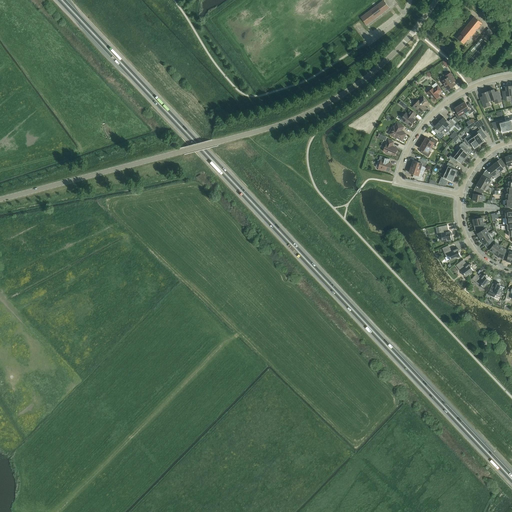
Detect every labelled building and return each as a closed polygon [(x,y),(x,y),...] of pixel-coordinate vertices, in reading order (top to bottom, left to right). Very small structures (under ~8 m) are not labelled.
[(362,18),(367,24),(389,8),(384,0),(377,6),(362,18)] [(509,24),(511,20),(511,19),(503,12),(499,16),(509,24)] [(468,39),(468,40),(482,23),(474,17),(461,33),(461,34),(457,39),(464,44),(468,39)] [(488,28),(482,36),(487,40),(493,32),(488,28)] [(484,41),(481,39),(462,62),(469,68),(488,45),(485,42),(468,62),(467,61),(484,41)] [(448,90),(454,86),(452,82),(455,81),(450,73),(445,76),(446,78),(442,81),(448,90)] [(428,91),(428,92),(427,93),(434,101),(440,96),(438,94),(442,90),(438,86),(434,89),(433,88),(431,90),(430,90),(428,91)] [(511,95),(511,87),(511,86),(505,86),(506,91),(502,91),(503,98),(504,100),(507,100),(507,97),(510,97),(510,95),(511,95)] [(494,89),(488,91),(491,101),(494,100),(495,101),(495,104),(498,102),(502,101),(499,93),(498,91),(495,92),(494,89)] [(483,96),(480,97),(481,100),(484,108),(487,106),(490,105),(489,103),(489,101),(491,101),(488,91),(482,93),(483,96)] [(416,102),(416,104),(412,107),(415,110),(417,109),(421,113),(426,108),(424,106),(428,101),(424,97),(419,101),(419,100),(418,101),(417,101),(416,102)] [(465,102),(460,105),(465,113),(468,111),(469,114),(474,110),(471,104),(468,106),(465,102)] [(465,113),(460,105),(455,108),(458,113),(455,114),(459,120),(463,117),(462,115),(465,113)] [(407,114),(406,113),(401,119),(410,126),(415,120),(412,118),(416,114),(411,110),(407,114)] [(448,130),(450,127),(451,128),(455,124),(451,119),(448,121),(444,117),(439,122),(448,130)] [(484,125),(481,119),(475,123),(479,129),(482,127),(484,125)] [(508,133),(505,121),(503,122),(502,120),(491,123),(494,129),(501,128),(502,133),(505,132),(505,133),(508,133)] [(448,130),(439,122),(435,127),(439,131),(437,133),(441,138),(446,133),(445,133),(448,130)] [(389,134),(394,137),(394,136),(402,140),(406,134),(401,131),(404,126),(397,123),(394,127),(393,126),(389,134)] [(476,135),(473,137),(480,146),(483,144),(482,143),(485,141),(482,137),(484,135),(480,130),(475,134),(476,135)] [(480,146),(473,137),(471,138),(470,137),(468,139),(466,137),(463,139),(469,147),(471,145),(474,149),(477,147),(478,148),(480,146)] [(426,138),(423,143),(431,148),(433,145),(435,146),(438,141),(432,138),(431,140),(426,138)] [(384,147),(383,151),(386,152),(387,154),(389,153),(395,156),(398,148),(395,147),(393,142),(394,142),(388,139),(384,147)] [(431,148),(423,143),(419,148),(424,151),(423,154),(428,157),(431,152),(429,151),(431,148)] [(457,152),(466,160),(468,157),(467,156),(469,154),(465,151),(467,148),(461,143),(459,146),(461,148),(457,152)] [(466,160),(457,152),(453,157),(451,155),(448,158),(455,163),(457,161),(461,164),(463,161),(464,162),(466,160)] [(511,159),(511,155),(501,158),(505,166),(508,165),(508,166),(511,165),(511,159)] [(378,169),(382,171),(383,169),(390,171),(392,164),(388,163),(390,159),(380,156),(379,160),(380,161),(378,169)] [(501,158),(493,165),(499,173),(504,169),(503,168),(505,166),(501,158)] [(413,160),(411,167),(420,170),(422,166),(425,167),(426,165),(428,161),(421,159),(420,162),(413,160)] [(448,166),(445,172),(456,177),(457,174),(456,173),(457,170),(453,168),(454,165),(448,162),(446,166),(448,166)] [(499,173),(493,165),(485,171),(491,177),(494,175),(494,176),(499,173)] [(420,170),(411,167),(409,173),(416,175),(414,178),(422,180),(423,177),(422,177),(423,174),(419,173),(420,170)] [(491,177),(485,171),(479,180),(488,185),(491,180),(490,180),(491,177)] [(456,177),(445,172),(444,175),(443,174),(438,184),(445,186),(448,180),(452,182),(454,179),(455,180),(456,177)] [(479,180),(474,189),(483,192),(484,190),(485,190),(488,185),(479,180)] [(483,192),(474,189),(472,200),(473,200),(474,200),(474,201),(474,202),(476,202),(477,202),(478,202),(478,201),(482,201),(483,195),(482,195),(483,192)] [(484,223),(483,217),(479,218),(478,217),(477,216),(476,216),(475,217),(474,218),(474,219),(473,219),(475,230),(483,226),(487,225),(487,224),(486,223),(485,223),(484,223)] [(447,225),(438,227),(436,227),(437,236),(441,235),(442,238),(441,239),(441,240),(440,240),(441,240),(441,241),(442,242),(443,242),(447,241),(452,240),(451,235),(452,234),(452,233),(449,233),(447,225)] [(483,226),(475,230),(480,238),(489,233),(486,228),(485,229),(483,226)] [(489,233),(480,238),(486,247),(492,241),(491,239),(492,238),(489,233)] [(492,241),(486,247),(494,253),(500,245),(493,240),(492,241)] [(449,245),(442,248),(446,257),(449,256),(450,257),(449,258),(449,259),(449,260),(450,260),(451,261),(452,261),(457,258),(458,257),(459,258),(461,257),(459,252),(460,251),(460,250),(459,250),(459,249),(458,249),(457,249),(451,251),(449,245)] [(505,249),(500,245),(494,253),(502,260),(506,252),(504,250),(505,249)] [(509,253),(506,252),(502,260),(511,262),(511,252),(509,251),(509,253)] [(471,264),(468,266),(463,259),(456,265),(462,272),(463,271),(464,273),(464,275),(464,276),(465,277),(466,277),(467,276),(470,274),(472,272),(472,273),(474,272),(471,267),(471,266),(471,265),(471,264)] [(482,288),(482,287),(483,288),(484,288),(485,287),(487,284),(489,282),(489,283),(491,281),(487,277),(487,276),(486,275),(484,277),(480,274),(479,275),(476,273),(472,279),(479,285),(480,283),(482,285),(481,286),(482,287),(482,288)] [(493,283),(489,292),(487,294),(494,298),(496,294),(497,294),(497,295),(498,296),(498,297),(498,296),(499,296),(500,296),(501,295),(502,292),(503,290),(504,290),(505,288),(500,285),(500,284),(499,283),(498,286),(493,283)]
